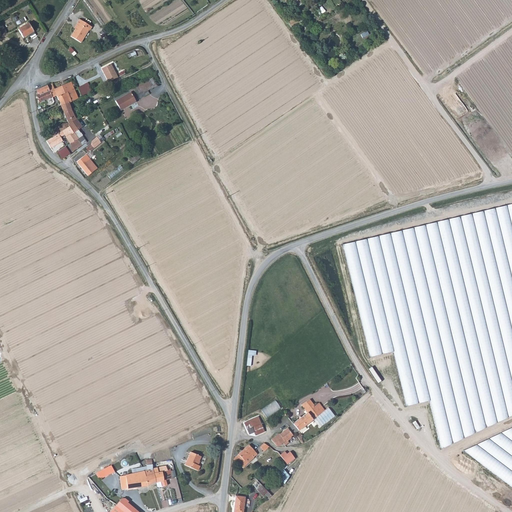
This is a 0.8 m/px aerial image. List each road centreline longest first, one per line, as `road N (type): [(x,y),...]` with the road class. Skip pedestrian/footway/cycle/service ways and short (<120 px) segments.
road 1 (unclassified): [(28,82),(44,145),(113,216),(232,414)]
road 2 (unclassified): [(297,245),(377,393),(502,511)]
road 3 (unclassified): [(297,245),(511,180)]
road 4 (track): [(371,0),(496,182)]
road 5 (unclassified): [(28,82),(183,28),(225,0)]
road 6 (unclassified): [(232,414),(253,280),(276,254),(297,245)]
